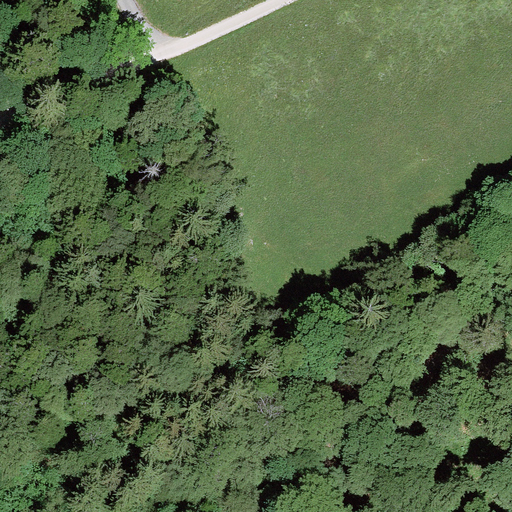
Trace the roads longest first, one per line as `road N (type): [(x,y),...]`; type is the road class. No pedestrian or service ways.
road 1 (track): [(511,293),(261,511)]
road 2 (track): [(0,132),(163,53)]
road 3 (unclassified): [(163,53),(281,0)]
